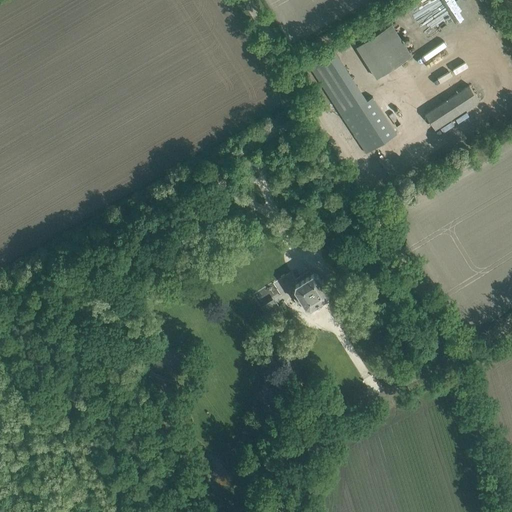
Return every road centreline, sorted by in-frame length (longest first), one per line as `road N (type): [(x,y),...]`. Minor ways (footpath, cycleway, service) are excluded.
road 1 (track): [(458,356),(370,184),(258,0)]
road 2 (track): [(311,511),(324,429),(511,322)]
road 3 (track): [(458,356),(507,511)]
